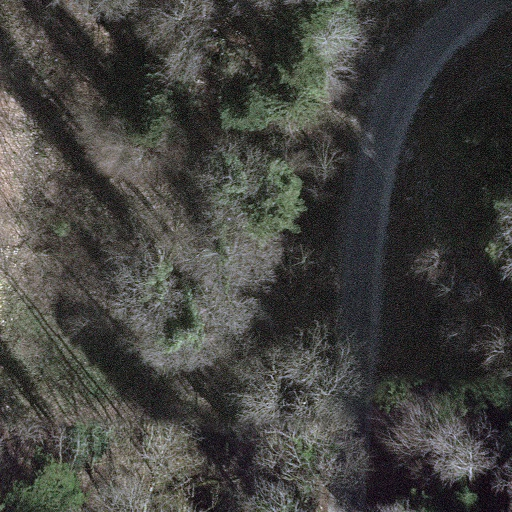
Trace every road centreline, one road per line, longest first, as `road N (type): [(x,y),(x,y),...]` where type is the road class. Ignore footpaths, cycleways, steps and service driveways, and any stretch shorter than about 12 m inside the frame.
road 1 (track): [(22,0),(58,77),(12,219),(3,311),(34,365),(93,378),(182,361),(257,226),(311,99),(379,75),(401,79)]
road 2 (track): [(477,0),(401,79),(375,149),(361,213),(339,511)]
